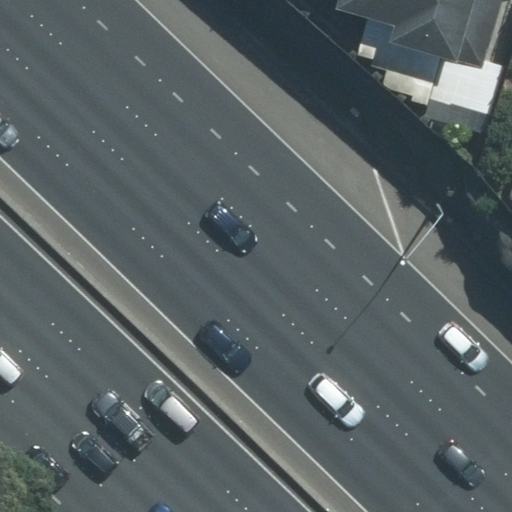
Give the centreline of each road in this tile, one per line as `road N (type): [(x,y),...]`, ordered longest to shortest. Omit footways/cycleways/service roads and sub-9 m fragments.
road 1 (motorway): [(0,100),(422,511)]
road 2 (motorway): [(251,511),(0,271)]
